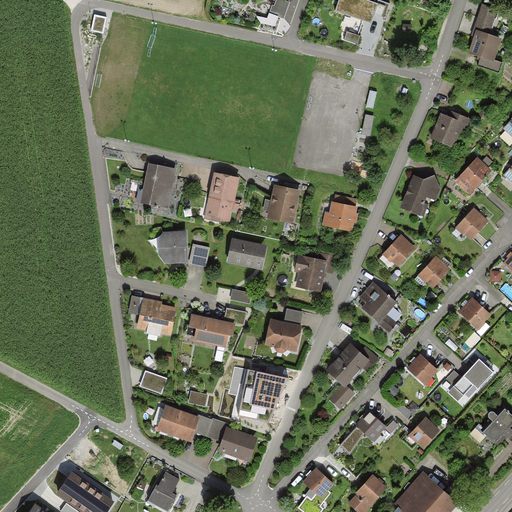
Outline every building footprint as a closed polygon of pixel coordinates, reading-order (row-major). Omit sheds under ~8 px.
[(291,2),(284,0),(276,0),(275,5),(272,5),(269,14),(284,20),(291,2)] [(371,23),(374,14),(385,17),(389,4),(376,0),(375,4),(361,0),(340,0),(337,12),(371,23)] [(477,30),(468,55),(482,59),(479,66),(499,73),(502,63),(494,60),(501,40),(489,36),(499,10),(483,5),(480,14),(475,29),(477,30)] [(359,44),(361,36),(348,32),(345,40),(359,44)] [(377,93),(370,92),(367,107),(374,109),(377,93)] [(450,118),(441,114),(431,140),(454,149),(460,134),(465,136),(471,120),(454,113),(452,118),(450,118)] [(374,117),(365,116),(362,136),(371,137),(374,117)] [(479,158),(456,182),(470,195),(493,171),(489,167),(493,162),(487,156),(482,161),(479,158)] [(178,169),(149,163),(140,203),(169,209),(178,169)] [(241,179),(215,174),(205,219),(219,222),(220,218),(230,220),(234,205),(235,205),(241,179)] [(424,181),(414,177),(401,208),(424,218),(429,205),(425,203),(427,197),(437,201),(441,189),(434,176),(424,181)] [(301,191),(274,186),(271,201),(266,200),(264,211),(269,212),(268,219),(294,224),(301,191)] [(357,208),(332,203),(330,214),(326,213),(323,226),(352,232),(357,208)] [(489,221),(475,208),(457,228),(471,241),(489,221)] [(187,233),(163,234),(159,241),(159,255),(165,265),(189,264),(187,233)] [(402,234),(383,255),(392,263),(393,262),(399,268),(417,249),(402,234)] [(267,246),(233,239),(228,263),(258,269),(262,270),(267,246)] [(211,248),(194,245),(190,263),(207,267),(211,248)] [(319,260),(298,256),(294,273),(299,274),(296,287),(322,293),(326,273),(334,275),(337,257),(320,254),(319,260)] [(436,257),(418,276),(433,289),(442,279),(450,270),(436,257)] [(491,272),(491,282),(501,282),(501,272),(491,272)] [(398,304),(374,283),(360,299),(366,304),(362,309),(389,333),(397,324),(387,316),(398,304)] [(253,294),(233,289),(231,300),(251,304),(253,294)] [(162,303),(132,297),(128,314),(139,316),(137,329),(147,331),(146,335),(161,338),(162,334),(171,336),(177,309),(162,306),(162,303)] [(472,298),(459,312),(479,331),(486,323),(485,322),(491,315),(472,298)] [(226,308),(224,321),(236,324),(244,326),(247,313),(226,308)] [(304,312),(287,309),(284,322),(302,325),(304,312)] [(233,337),(236,324),(224,321),(193,314),(188,334),(195,336),(194,341),(225,348),(226,343),(229,344),(231,337),(233,337)] [(302,327),(271,321),(265,346),(275,348),(275,349),(278,353),(283,354),(287,352),(287,351),(297,353),(302,327)] [(482,339),(475,333),(465,343),(472,349),(482,339)] [(341,385),(329,399),(341,409),(354,394),(346,386),(363,367),(368,372),(380,359),(365,346),(360,353),(351,345),(341,356),(326,372),(341,385)] [(439,371),(420,355),(407,369),(426,387),(433,379),(432,378),(439,371)] [(487,366),(480,360),(463,378),(455,371),(441,385),(458,401),(474,385),(478,389),(493,373),(487,366)] [(447,364),(444,368),(449,372),(452,368),(447,364)] [(258,389),(247,385),(239,406),(263,414),(265,408),(271,410),(284,378),(265,371),(258,389)] [(166,380),(146,373),(142,386),(161,393),(166,380)] [(209,395),(192,391),(189,403),(207,407),(209,395)] [(200,419),(167,407),(165,411),(160,409),(154,423),(160,425),(158,431),(191,443),(195,433),(200,419)] [(487,429),(480,423),(476,427),(495,444),(504,434),(509,439),(511,435),(511,428),(511,427),(511,426),(511,414),(505,409),(498,416),(495,412),(492,412),(490,413),(488,416),(489,418),(494,422),(487,429)] [(369,412),(356,425),(374,443),(382,435),(380,434),(386,428),(369,412)] [(229,424),(197,415),(196,417),(200,419),(195,433),(223,443),(227,430),(229,424)] [(427,418),(410,436),(416,443),(417,442),(424,449),(441,431),(427,418)] [(223,443),(220,452),(249,462),(257,440),(242,435),(227,430),(223,443)] [(471,464),(462,472),(473,482),(481,474),(471,464)] [(321,507),(331,493),(328,491),(334,484),(316,467),(302,482),(316,495),(312,500),(308,497),(300,508),(304,511),(321,511),(324,509),(321,507)] [(104,494),(73,472),(57,494),(82,511),(107,511),(115,502),(104,494)] [(167,511),(168,511),(179,494),(176,492),(174,491),(179,481),(166,473),(159,487),(157,486),(148,501),(167,511)] [(444,492),(422,473),(389,510),(391,511),(452,511),(458,505),(452,499),(444,492)] [(355,494),(356,496),(349,504),(358,511),(366,511),(388,488),(379,480),(373,475),(355,494)] [(451,484),(444,492),(452,499),(459,491),(451,484)] [(51,511),(37,502),(29,511),(51,511)] [(80,511),(67,503),(61,511),(62,511),(80,511)]
